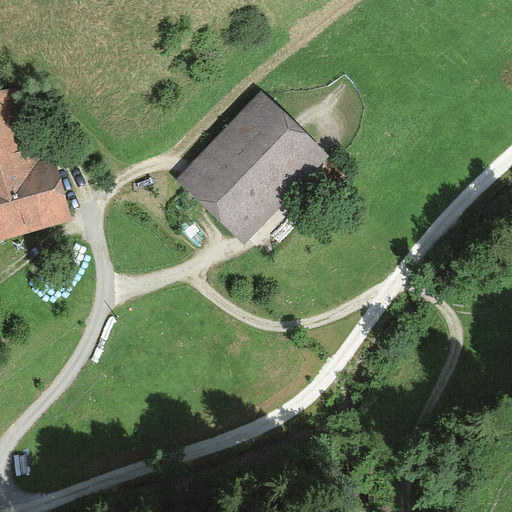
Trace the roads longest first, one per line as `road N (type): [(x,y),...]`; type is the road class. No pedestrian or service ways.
road 1 (track): [(28,511),(272,429),(311,404),(398,285),(511,158)]
road 2 (track): [(104,288),(185,271),(249,323),(281,327),(317,324),(398,285)]
road 3 (track): [(69,176),(88,215),(104,288),(88,343),(63,383),(11,435),(0,460)]
road 4 (track): [(406,511),(410,442),(447,372),(456,334),(449,314),(404,278)]
road 5 (track): [(105,189),(105,163),(57,108),(0,74)]
